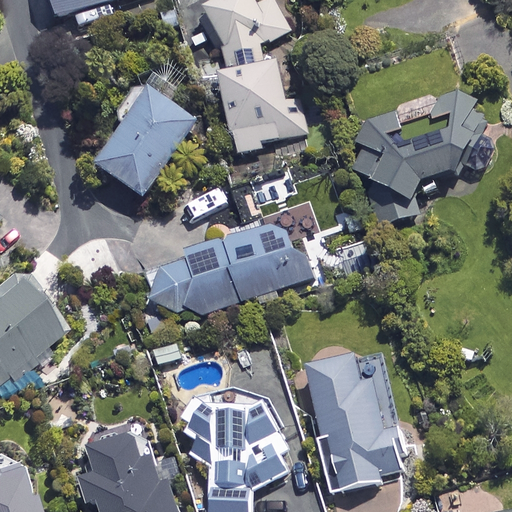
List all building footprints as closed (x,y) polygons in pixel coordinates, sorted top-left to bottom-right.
[(52,0),(59,21),(132,0),(52,0)] [(280,0),(238,0),(210,8),(225,61),(196,69),(202,92),(220,87),(241,159),(313,139),(302,102),(291,106),(276,55),(266,58),(262,46),(291,38),(280,0)] [(488,164),(465,92),(349,128),(381,230),(424,217),(415,187),(488,164)] [(199,126),(153,93),(99,168),(145,201),(199,126)] [(148,279),(167,333),(315,280),(305,253),(296,256),(284,223),(189,257),(191,263),(148,279)] [(116,265),(103,239),(71,256),(85,282),(116,265)] [(0,388),(63,338),(14,276),(0,286),(0,388)] [(387,436),(369,359),(309,373),(324,441),(320,442),(333,496),(403,479),(392,435),(387,436)] [(291,454),(269,408),(218,407),(197,395),(181,422),(190,428),(183,440),(192,445),(186,457),(211,471),(209,511),(254,511),(255,495),(291,475),(284,457),(291,454)] [(140,454),(135,437),(89,452),(96,473),(79,479),(89,509),(100,506),(101,511),(178,511),(158,449),(140,454)] [(0,477),(0,511),(43,511),(40,499),(27,503),(18,473),(0,477)]
